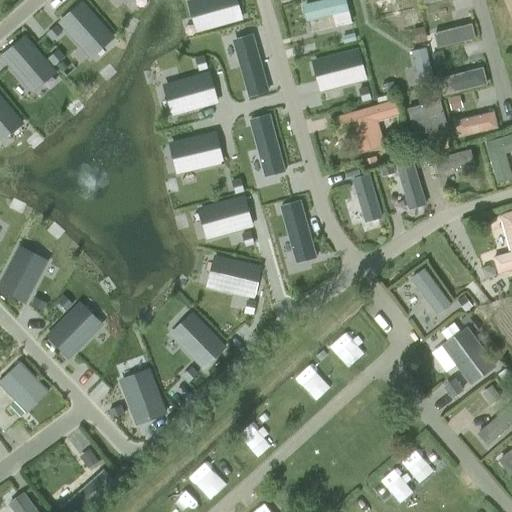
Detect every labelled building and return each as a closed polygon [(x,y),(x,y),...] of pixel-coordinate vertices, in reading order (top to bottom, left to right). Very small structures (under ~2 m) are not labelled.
[(114,34),(83,0),(79,0),(58,19),(91,55),(114,34)] [(188,0),(196,28),(243,15),(239,0),(188,0)] [(297,32),(324,25),(317,0),(277,0),(281,11),(293,14),(297,32)] [(409,29),(422,27),(419,11),(405,14),(409,29)] [(423,28),(414,30),(416,43),(426,41),(423,28)] [(352,34),(341,37),(343,45),(354,42),(352,34)] [(505,58),(511,56),(511,35),(500,38),(505,58)] [(241,63),(251,96),(267,91),(251,36),(233,41),(239,64),(241,63)] [(25,38),(2,57),(31,91),(53,71),(25,38)] [(358,45),(311,58),(319,88),(366,75),(358,45)] [(444,96),(481,85),(475,63),(451,70),(454,80),(440,84),(444,96)] [(210,70),(163,83),(171,113),(218,100),(210,70)] [(392,83),(381,86),(383,93),(394,90),(392,83)] [(367,87),(359,89),(362,102),(371,100),(367,87)] [(426,102),(439,99),(436,89),(423,92),(426,102)] [(455,97),(447,99),(450,111),(458,109),(455,97)] [(0,98),(0,140),(9,132),(7,129),(18,120),(0,98)] [(378,122),(401,115),(397,100),(332,119),(337,134),(350,130),(357,154),(385,146),(378,122)] [(415,137),(449,128),(442,100),(408,110),(415,137)] [(495,115),(488,117),(484,106),(458,114),(462,126),(452,129),(457,145),(501,132),(495,115)] [(258,140),(268,173),(284,168),(268,113),(250,118),(256,141),(258,140)] [(217,131),(170,141),(176,172),(224,161),(217,131)] [(377,165),(375,157),(362,161),(365,169),(377,165)] [(403,188),(408,211),(425,207),(413,161),(395,166),(401,188),(403,188)] [(392,165),(380,169),(382,177),(394,173),(392,165)] [(356,167),(344,171),(347,178),(359,174),(356,167)] [(359,200),(365,224),(381,219),(369,173),(351,178),(357,201),(359,200)] [(243,198),(204,209),(208,223),(204,224),(208,238),(251,226),(243,198)] [(288,226),(298,259),(314,254),(298,199),(280,204),(286,226),(288,226)] [(499,272),(511,268),(511,213),(500,217),(511,254),(495,259),(499,272)] [(250,231),(242,233),(245,245),(253,243),(250,231)] [(0,288),(25,302),(47,259),(20,244),(0,282),(0,288)] [(259,264),(212,253),(205,284),(253,294),(259,264)] [(487,267),(481,270),(484,280),(495,277),(493,270),(487,267)] [(423,269),(410,279),(437,315),(450,305),(423,269)] [(463,296),(456,301),(464,312),(471,307),(463,296)] [(68,357),(103,323),(81,301),(46,335),(68,357)] [(224,346),(191,310),(168,331),(200,367),(224,346)] [(443,344),(471,383),(493,367),(464,328),(443,344)] [(0,385),(26,413),(47,393),(19,364),(0,382),(0,385)] [(167,410),(149,365),(120,376),(138,421),(167,410)] [(505,369),(496,374),(502,383),(510,377),(505,369)] [(452,379),(442,387),(452,399),(461,392),(452,379)] [(491,406),(500,398),(491,386),(481,394),(491,406)] [(485,448),(511,425),(511,413),(507,407),(474,435),(485,448)] [(126,423),(120,428),(129,437),(135,431),(126,423)] [(59,511),(87,511),(117,486),(104,472),(59,511)] [(40,511),(27,491),(9,503),(14,511),(40,511)]
